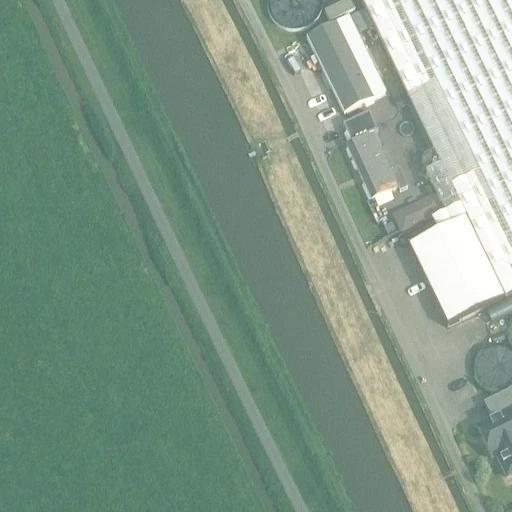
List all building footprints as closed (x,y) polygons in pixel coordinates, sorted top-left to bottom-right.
[(313,1),(313,0),(268,0),(269,0),(270,7),(272,12),(275,16),(280,20),(284,22),(289,23),(294,23),(298,21),(306,17),(309,14),(311,10),(313,6),(313,1)] [(511,0),(373,0),(362,5),(441,167),(435,170),(454,210),(446,214),(446,216),(432,223),(438,235),(409,248),(448,329),(511,298),(511,0)] [(348,1),(323,13),(329,24),(354,12),(348,1)] [(348,20),(315,37),(307,41),(344,117),(386,97),(348,20)] [(404,99),(397,103),(401,112),(409,108),(404,99)] [(369,114),(342,127),(351,146),(347,148),(373,202),(398,190),(399,193),(407,189),(388,149),(382,151),(374,134),(378,133),(369,114)] [(454,210),(435,170),(427,174),(446,214),(454,210)] [(511,354),(507,343),(474,360),(489,393),(511,381),(511,354)] [(493,421),(476,429),(491,460),(496,458),(507,479),(511,476),(511,397),(510,393),(485,405),(493,421)]
